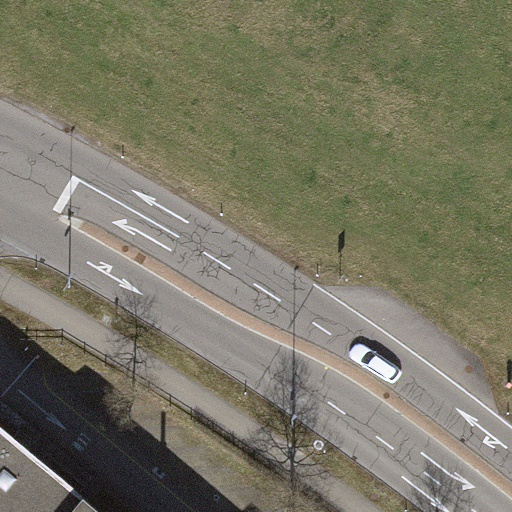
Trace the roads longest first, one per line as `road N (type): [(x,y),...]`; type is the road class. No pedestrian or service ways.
road 1 (secondary): [(511,453),(383,357),(100,193),(0,166)]
road 2 (secondary): [(0,184),(72,251),(328,402),(474,511)]
